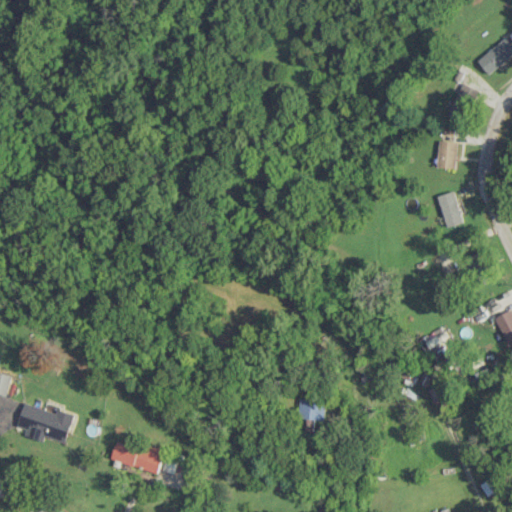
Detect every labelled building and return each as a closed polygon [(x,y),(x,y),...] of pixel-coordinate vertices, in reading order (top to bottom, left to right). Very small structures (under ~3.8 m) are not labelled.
[(511,55),(511,40),(507,35),(479,60),(491,74),(511,55)] [(465,121),(478,88),(462,82),(450,115),(465,121)] [(457,167),(458,141),(440,140),(439,167),(457,167)] [(438,195),(448,227),(464,222),(455,190),(438,195)] [(466,261),(472,271),(487,263),(481,253),(466,261)] [(511,339),(511,309),(496,317),(507,342),(511,339)] [(0,392),(8,395),(14,375),(0,371),(0,392)] [(435,401),(445,399),(442,384),(431,387),(435,401)] [(325,419),(326,399),(300,398),(299,418),(325,419)] [(67,444),(77,414),(59,408),(58,412),(27,402),(19,425),(28,428),(26,435),(46,441),(47,437),(67,444)] [(412,426),(412,440),(425,439),(424,426),(412,426)] [(113,458),(159,473),(167,450),(148,443),(146,450),(118,441),(113,458)] [(488,495),(497,489),(490,479),(481,484),(488,495)]
